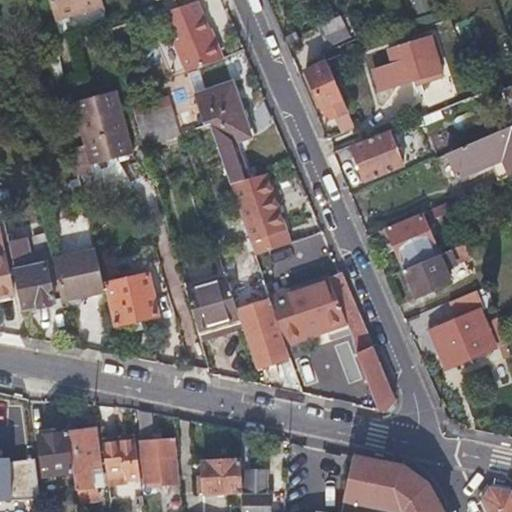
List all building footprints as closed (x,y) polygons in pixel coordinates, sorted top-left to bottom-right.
[(102,8),(99,0),(48,0),(55,22),(102,8)] [(196,4),(164,16),(186,74),(220,61),(196,4)] [(320,26),(329,48),(354,38),(345,15),(320,26)] [(293,34),(282,39),(286,49),(297,43),(293,34)] [(430,37),(387,52),(393,67),(374,73),(381,91),(414,80),(416,85),(444,75),(430,37)] [(44,47),(54,88),(66,85),(55,44),(44,47)] [(323,62),(313,66),(303,71),(323,116),(334,111),(343,131),(352,127),(323,62)] [(511,85),(511,70),(495,78),(498,87),(499,91),(511,85)] [(510,122),(511,121),(511,85),(499,91),(505,106),(510,122)] [(231,184),(255,177),(244,146),(257,142),(237,86),(196,100),(206,126),(211,124),(231,184)] [(486,113),(505,106),(499,91),(498,87),(478,95),(486,113)] [(70,103),(79,134),(88,165),(129,154),(112,92),(70,103)] [(132,111),(134,118),(155,112),(153,104),(132,111)] [(497,183),(511,176),(511,127),(445,155),(456,179),(490,166),(497,183)] [(349,147),(356,164),(363,182),(402,167),(387,132),(349,147)] [(486,174),(491,185),(497,183),(490,166),(456,179),(459,185),(486,174)] [(268,173),(255,177),(231,184),(251,242),(287,230),(268,173)] [(387,231),(400,263),(434,249),(424,225),(468,206),(464,196),(420,214),(421,217),(387,231)] [(0,296),(14,294),(0,234),(0,296)] [(55,302),(46,266),(32,269),(25,238),(8,242),(23,310),(55,302)] [(415,298),(432,291),(449,283),(443,269),(467,259),(462,245),(402,270),(415,298)] [(61,302),(105,293),(103,285),(97,263),(95,251),(51,261),(61,302)] [(130,255),(97,263),(103,285),(105,285),(136,277),(130,255)] [(222,272),(183,285),(184,292),(224,279),(222,272)] [(115,326),(136,321),(157,315),(146,275),(136,277),(105,285),(115,326)] [(184,292),(196,331),(236,318),(234,313),(224,279),(184,292)] [(271,302),(283,338),(343,320),(331,287),(329,282),(270,299),(271,302)] [(342,283),(331,287),(343,320),(377,412),(381,413),(391,401),(342,283)] [(470,295),(449,305),(455,318),(428,330),(445,368),(506,341),(498,319),(484,325),(470,295)] [(283,338),(271,302),(234,313),(236,318),(238,323),(252,370),(290,358),(283,338)] [(238,323),(236,318),(196,331),(197,336),(238,323)] [(92,430),(66,433),(72,472),(75,492),(90,490),(88,471),(97,470),(92,430)] [(72,472),(66,433),(36,436),(41,475),(72,472)] [(101,442),(102,447),(138,442),(138,437),(101,442)] [(142,442),(144,464),(147,486),(170,483),(169,475),(179,473),(175,438),(142,442)] [(138,442),(102,447),(106,484),(143,479),(138,442)] [(403,511),(441,511),(424,481),(400,467),(351,457),(344,501),(403,511)] [(240,458),(222,460),(204,462),(207,493),(243,488),(240,458)] [(274,511),(271,487),(268,487),(266,488),(263,466),(245,468),(247,488),(243,488),(244,511),(274,511)] [(484,511),(511,511),(511,491),(489,487),(478,499),(484,511)] [(182,493),(174,494),(167,495),(169,509),(183,507),(182,493)]
